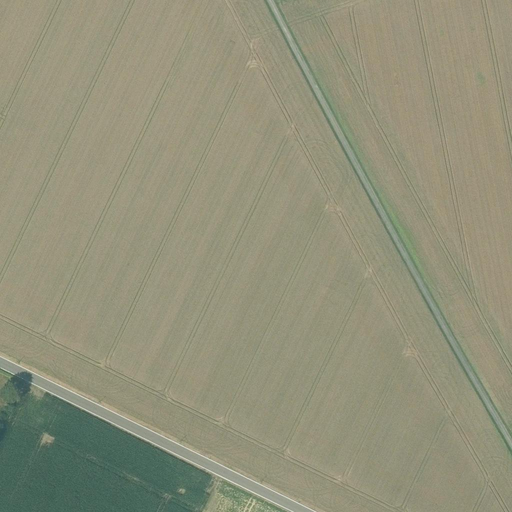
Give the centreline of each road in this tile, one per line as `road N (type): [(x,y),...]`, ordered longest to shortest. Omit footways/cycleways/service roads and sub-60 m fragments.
road 1 (unclassified): [(511,443),(269,0)]
road 2 (tertiary): [(306,511),(0,356)]
